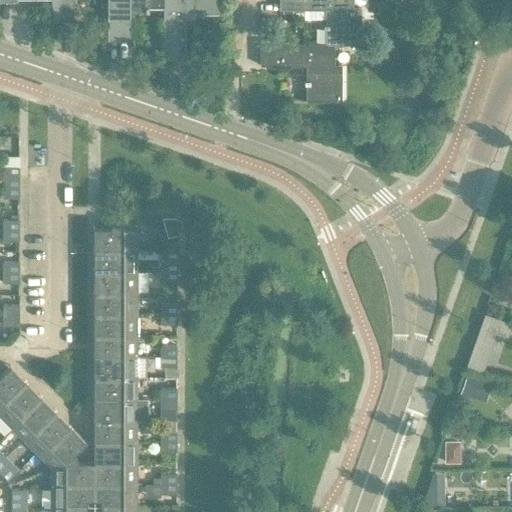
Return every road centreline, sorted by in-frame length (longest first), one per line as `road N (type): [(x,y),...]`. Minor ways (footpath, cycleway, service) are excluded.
road 1 (tertiary): [(352,511),(408,346),(402,251)]
road 2 (tertiary): [(224,132),(0,58)]
road 3 (tertiary): [(402,251),(382,218),(350,190),(224,132)]
road 4 (residential): [(511,80),(454,223),(402,251)]
road 5 (residential): [(224,132),(253,0)]
